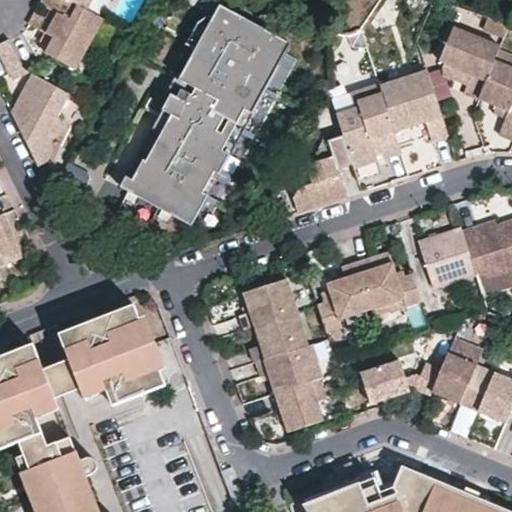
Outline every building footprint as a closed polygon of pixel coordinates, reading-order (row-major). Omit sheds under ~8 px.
[(29,23),(41,29),(47,33),(56,38),(51,48),(47,55),(76,71),(105,19),(93,12),(85,8),(71,0),(41,0),(39,4),(51,10),(47,17),(35,11),(33,16),(29,23)] [(93,12),(100,0),(89,0),(85,8),(93,12)] [(241,16),(219,4),(211,17),(194,49),(178,79),(185,82),(170,111),(173,112),(161,134),(166,137),(151,164),(144,159),(137,171),(127,190),(128,191),(137,196),(162,209),(192,225),(208,195),(203,192),(214,171),(219,174),(290,42),(258,25),(241,16)] [(242,13),(241,16),(258,25),(260,22),(242,13)] [(196,23),(185,44),(194,49),(211,17),(207,15),(196,23)] [(502,44),(452,23),(437,60),(443,63),(441,66),(455,72),(456,68),(470,75),(467,83),(482,90),(484,86),(495,59),(500,49),(502,44)] [(42,43),(51,48),(56,38),(47,33),(42,43)] [(23,67),(10,39),(0,43),(0,55),(9,74),(23,67)] [(511,54),(500,49),(484,86),(482,90),(479,97),(498,105),(499,103),(510,108),(505,118),(498,133),(511,139),(511,54)] [(448,136),(427,68),(379,82),(394,131),(424,121),(431,141),(448,136)] [(470,75),(456,68),(455,72),(452,77),(467,83),(470,75)] [(72,94),(34,73),(19,101),(28,106),(13,113),(40,168),(50,164),(56,152),(52,143),(64,137),(67,130),(59,118),(72,94)] [(185,82),(178,79),(163,107),(170,111),(185,82)] [(394,131),(379,82),(351,91),(356,106),(336,113),(343,134),(352,163),(353,166),(377,159),(374,148),(379,146),(383,157),(401,151),(394,131)] [(28,106),(19,101),(13,113),(28,106)] [(510,108),(499,103),(498,105),(494,113),(505,118),(510,108)] [(163,107),(151,129),(161,134),(173,112),(170,111),(163,107)] [(151,129),(137,156),(151,164),(166,137),(151,129)] [(352,163),(343,134),(320,141),(307,166),(312,181),(299,186),(293,196),(297,212),(338,198),(346,195),(338,167),(352,163)] [(383,157),(379,146),(374,148),(377,159),(383,157)] [(92,180),(91,174),(70,163),(55,191),(79,205),(92,180)] [(127,190),(137,171),(130,168),(120,187),(127,190)] [(208,195),(219,174),(214,171),(203,192),(208,195)] [(133,202),(137,196),(128,191),(124,198),(133,202)] [(168,221),(171,214),(162,209),(158,216),(168,221)] [(4,211),(0,212),(0,220),(0,221),(15,259),(23,256),(4,211)] [(0,265),(15,259),(0,221),(0,220),(0,265)] [(511,220),(496,225),(478,231),(477,226),(461,231),(475,274),(478,283),(511,271),(511,220)] [(495,221),(477,226),(478,231),(496,225),(495,221)] [(461,231),(460,228),(417,241),(432,288),(475,274),(461,231)] [(372,256),(356,261),(371,309),(390,303),(403,298),(406,306),(421,301),(412,273),(398,278),(389,251),(372,256)] [(371,309),(356,261),(341,266),(344,277),(326,283),(331,299),(316,304),(326,332),(341,327),(339,319),(352,315),(371,309)] [(298,312),(288,279),(245,292),(251,312),(240,315),(245,330),(255,326),(298,312)] [(390,303),(371,309),(373,315),(392,309),(390,303)] [(63,336),(73,363),(84,391),(88,400),(109,392),(116,407),(167,386),(159,367),(165,365),(148,325),(144,327),(136,307),(94,325),(63,336)] [(373,315),(371,309),(352,315),(354,321),(373,315)] [(309,346),(298,312),(255,326),(262,345),(250,348),(255,363),(257,362),(309,346)] [(324,377),(314,344),(309,346),(257,362),(261,376),(269,374),(275,393),(324,377)] [(0,450),(22,443),(44,433),(39,420),(61,411),(58,401),(46,373),(36,347),(6,359),(0,361),(0,450)] [(475,365),(447,353),(440,370),(431,392),(477,411),(487,386),(470,379),(475,365)] [(405,377),(399,361),(360,374),(369,403),(382,399),(396,394),(415,388),(429,394),(440,370),(424,364),(419,376),(414,373),(405,377)] [(511,381),(493,374),(487,386),(477,411),(505,423),(511,410),(511,381)] [(320,379),(275,393),(280,408),(288,433),(324,421),(318,402),(326,399),(320,379)] [(396,394),(382,399),(384,406),(399,402),(396,394)] [(27,456),(50,447),(44,433),(22,443),(27,456)] [(101,511),(87,476),(93,473),(97,472),(99,470),(99,468),(99,464),(97,461),(96,459),(94,459),(92,458),(89,459),(82,461),(77,450),(72,438),(50,447),(27,456),(19,459),(24,472),(23,473),(37,511),(101,511)] [(505,511),(506,510),(494,505),(491,510),(471,501),(473,496),(443,484),(441,489),(428,484),(430,478),(409,469),(400,490),(403,496),(389,501),(386,495),(383,487),(369,493),(366,486),(309,507),(312,511),(505,511)] [(443,484),(430,478),(428,484),(441,489),(443,484)] [(380,481),(366,486),(369,493),(383,487),(380,481)] [(400,490),(386,495),(389,501),(403,496),(400,490)] [(491,510),(494,505),(473,496),(471,501),(491,510)]
